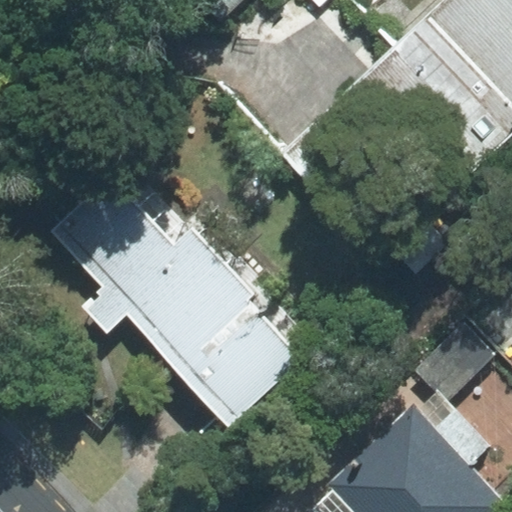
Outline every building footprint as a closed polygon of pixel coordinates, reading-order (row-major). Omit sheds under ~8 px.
[(197,0),(220,23),(243,0),(197,0)] [(511,0),(449,0),(287,153),(385,256),(511,136),(511,0)] [(229,426),(303,359),(249,300),(255,294),(193,227),(174,244),(112,176),(52,231),(103,287),(82,306),(107,332),(126,314),(229,426)] [(417,369),(447,400),(495,355),(465,324),(417,369)] [(496,511),(504,505),(468,466),(486,449),(434,394),(419,408),(414,403),(328,484),(334,490),(310,511),(496,511)]
